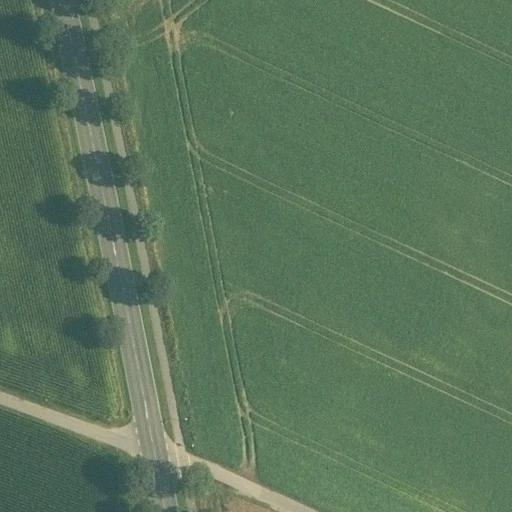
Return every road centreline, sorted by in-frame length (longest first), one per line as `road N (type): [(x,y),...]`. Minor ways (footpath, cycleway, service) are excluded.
road 1 (secondary): [(155,451),(62,0)]
road 2 (unclassified): [(0,396),(155,451)]
road 3 (unclassified): [(289,511),(155,451)]
